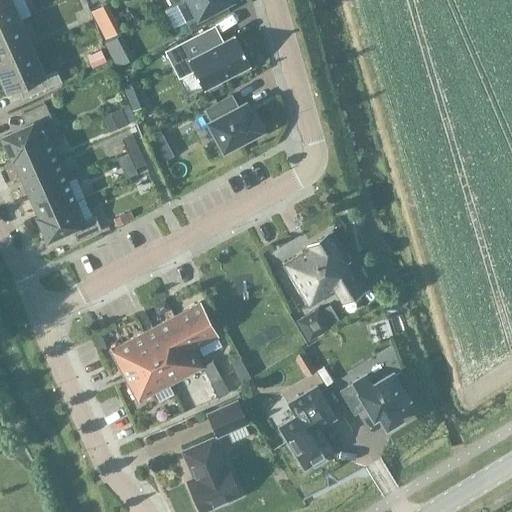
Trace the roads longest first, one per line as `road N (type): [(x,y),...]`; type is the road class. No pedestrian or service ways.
road 1 (residential): [(38,323),(300,184),(313,167),(270,0)]
road 2 (residential): [(144,511),(104,466),(38,323)]
